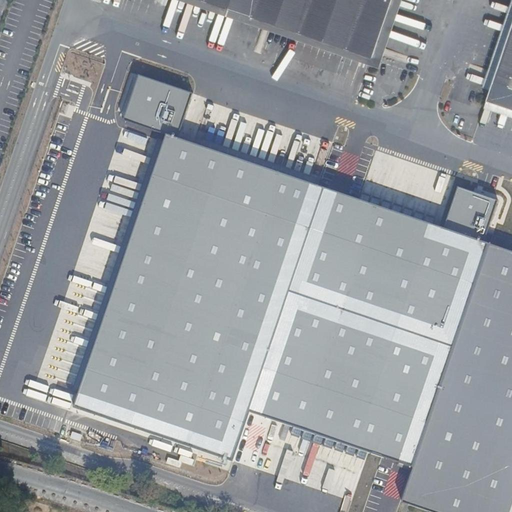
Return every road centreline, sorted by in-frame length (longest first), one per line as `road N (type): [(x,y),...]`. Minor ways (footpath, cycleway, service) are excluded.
road 1 (unclassified): [(74,0),(69,13),(92,23),(511,168)]
road 2 (unclassified): [(0,471),(128,511)]
